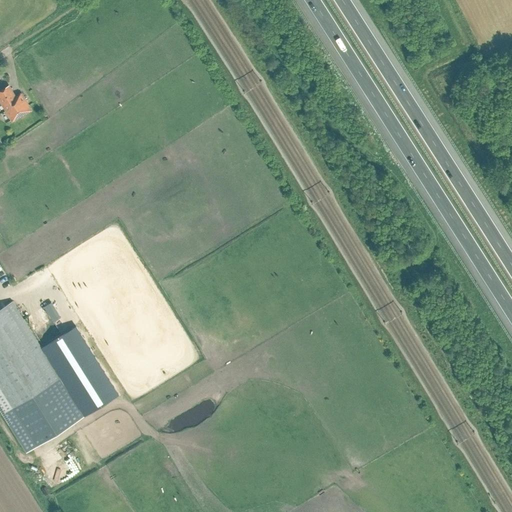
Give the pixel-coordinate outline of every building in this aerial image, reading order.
[(15,96),(8,85),(0,89),(0,102),(11,121),(31,110),(21,92),(15,96)] [(11,301),(0,307),(0,411),(1,413),(26,453),(84,416),(59,377),(11,301)] [(50,328),(43,331),(45,336),(52,333),(50,328)] [(91,358),(86,361),(90,368),(95,365),(91,358)] [(56,452),(65,474),(86,466),(76,443),(56,452)] [(51,467),(52,472),(50,472),(52,480),(60,478),(57,465),(51,467)]
